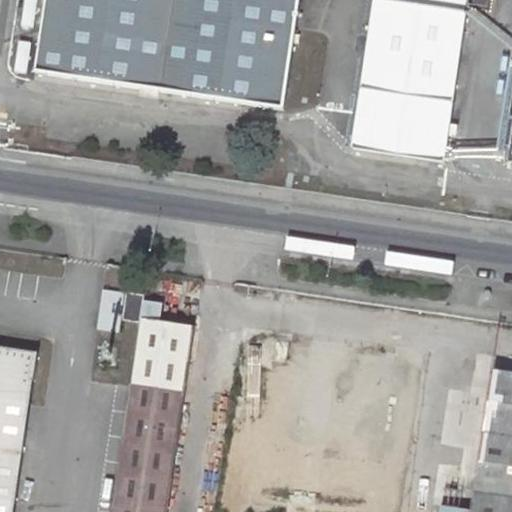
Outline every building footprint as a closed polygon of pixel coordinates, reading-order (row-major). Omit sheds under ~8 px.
[(46,0),(36,74),(283,110),(300,0),(46,0)] [(467,0),(376,0),(377,1),(466,13),(467,0)] [(377,1),(355,149),(444,163),(466,13),(377,1)] [(127,294),(123,321),(141,324),(142,320),(145,297),(127,294)] [(147,318),(167,320),(169,304),(149,302),(147,318)] [(113,511),(168,511),(195,327),(142,320),(141,324),(113,511)] [(37,354),(0,348),(0,451),(22,455),(37,354)] [(511,511),(511,374),(493,372),(473,511),(443,506),(442,511),(511,511)] [(0,511),(14,511),(22,455),(0,451),(0,511)]
